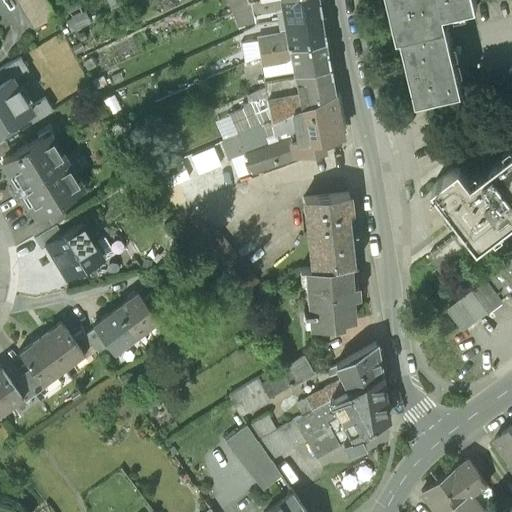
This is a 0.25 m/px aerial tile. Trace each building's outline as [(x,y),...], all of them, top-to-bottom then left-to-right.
[(55,14),(46,0),(16,0),(33,27),(55,14)] [(232,0),(235,9),(243,5),(251,2),(250,0),(232,0)] [(281,0),(250,0),(251,2),(243,5),(244,9),(252,7),(253,16),(259,15),(258,10),(276,7),(282,4),(281,0)] [(317,0),(281,0),(282,4),(283,9),(277,10),(279,19),(320,12),(317,0)] [(475,0),(389,0),(398,37),(402,36),(417,100),(462,90),(445,13),(477,6),(475,0)] [(320,12),(279,19),(280,29),(286,28),(286,32),(289,45),(324,38),(320,12)] [(282,32),(263,36),(262,31),(256,32),(259,50),(289,45),(286,32),(282,33),(282,32)] [(324,38),(289,45),(291,56),(293,71),(329,64),(324,38)] [(289,45),(259,50),(262,70),(268,69),(267,63),(286,59),(291,56),(289,45)] [(0,67),(0,81),(10,76),(12,79),(28,70),(19,56),(0,67)] [(283,73),(281,73),(282,79),(288,78),(288,80),(295,79),(297,91),(267,97),(270,117),(292,107),(333,91),(333,89),(329,64),(293,71),(289,72),(283,73)] [(0,81),(0,127),(25,112),(30,109),(28,106),(12,79),(10,76),(0,81)] [(263,76),(251,79),(256,90),(265,85),(263,76)] [(333,91),(292,107),(296,136),(291,137),(293,150),(322,147),(321,136),(333,135),(340,126),(336,107),(333,91)] [(30,109),(25,112),(32,122),(52,110),(44,96),(28,106),(30,109)] [(267,97),(252,100),(255,123),(270,117),(267,97)] [(255,123),(236,131),(244,153),(252,171),(293,155),(293,150),(291,137),(296,136),(292,107),(270,117),(255,123)] [(196,172),(244,153),(236,131),(188,151),(196,172)] [(78,179),(53,138),(44,144),(39,136),(27,143),(26,142),(16,148),(17,150),(1,159),(9,172),(8,172),(16,184),(21,191),(20,191),(27,204),(28,203),(36,216),(51,207),(52,208),(63,202),(62,200),(74,193),(69,185),(78,179)] [(4,139),(0,141),(0,155),(11,149),(4,139)] [(511,148),(474,177),(462,162),(435,182),(468,224),(429,255),(446,277),(485,247),(480,240),(511,216),(511,148)] [(347,191),(305,196),(313,266),(350,263),(356,263),(347,191)] [(46,215),(27,226),(33,236),(52,225),(46,215)] [(93,243),(80,221),(60,233),(46,242),(47,243),(67,276),(95,259),(97,263),(114,253),(104,236),(93,243)] [(52,225),(33,236),(40,247),(47,243),(46,242),(60,233),(54,223),(52,225)] [(257,281),(217,232),(200,246),(240,295),(257,281)] [(511,256),(510,258),(511,260),(471,289),(488,312),(504,300),(502,297),(509,292),(511,296),(511,256)] [(313,266),(308,267),(310,282),(306,283),(308,312),(312,312),(313,326),(343,324),(342,318),(355,317),(353,296),(359,296),(357,284),(352,284),(350,263),(313,266)] [(144,299),(137,289),(114,306),(135,334),(157,317),(144,299)] [(168,310),(154,291),(144,299),(157,317),(168,310)] [(135,334),(114,306),(92,322),(95,326),(109,345),(113,350),(135,334)] [(72,336),(60,319),(39,335),(63,367),(83,352),(84,352),(72,336)] [(109,345),(95,326),(85,333),(95,348),(99,352),(109,345)] [(85,333),(81,329),(72,336),(84,352),(83,352),(85,355),(95,348),(85,333)] [(39,335),(18,350),(30,367),(42,383),(43,382),(63,367),(39,335)] [(344,378),(307,399),(312,409),(381,371),(375,341),(327,369),(331,376),(340,371),(344,378)] [(303,355),(270,376),(267,370),(226,396),(238,414),(312,372),(303,355)] [(11,381),(0,366),(0,410),(1,411),(22,395),(11,381)] [(30,367),(21,374),(35,393),(45,385),(43,382),(42,383),(30,367)] [(301,415),(294,419),(306,437),(318,455),(345,440),(350,451),(365,443),(359,432),(388,417),(381,371),(312,409),(301,415)] [(35,393),(21,374),(11,381),(22,395),(25,400),(35,393)] [(306,399),(295,405),(301,415),(312,409),(307,399),(306,399)] [(294,419),(256,440),(269,458),(306,437),(294,419)] [(256,440),(245,424),(225,440),(263,489),(281,475),(269,458),(256,440)] [(511,428),(510,427),(495,438),(511,461),(511,428)] [(471,490),(455,466),(437,479),(460,511),(468,511),(477,506),(473,501),(470,504),(464,495),(471,490)] [(460,511),(437,479),(421,491),(436,511),(460,511)] [(306,511),(292,491),(266,511),(306,511)]
